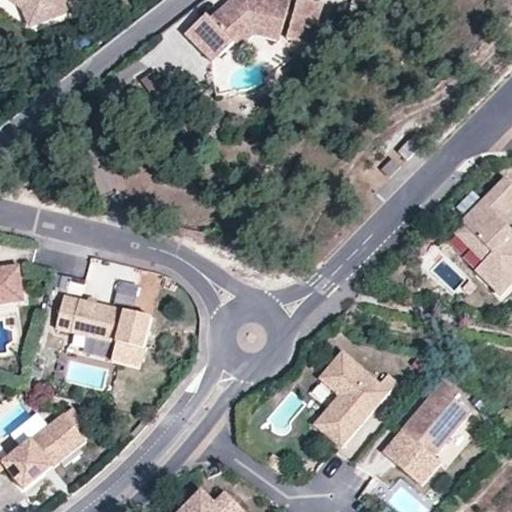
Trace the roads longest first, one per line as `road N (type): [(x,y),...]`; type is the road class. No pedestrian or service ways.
road 1 (residential): [(274,324),(502,105)]
road 2 (residential): [(236,315),(199,271),(172,255),(0,210)]
road 3 (residential): [(189,0),(0,149)]
road 4 (residential): [(227,358),(178,429),(90,511)]
road 5 (residential): [(200,438),(277,492),(317,504)]
